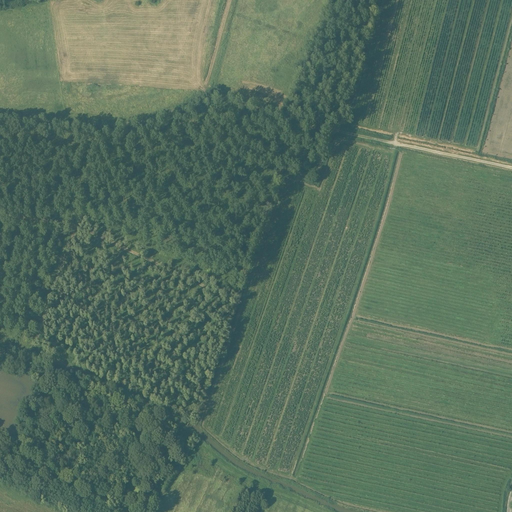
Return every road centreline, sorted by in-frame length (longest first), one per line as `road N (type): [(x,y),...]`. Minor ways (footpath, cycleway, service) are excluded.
road 1 (track): [(394,143),(385,151),(335,139),(318,187),(285,178),(202,426),(252,466),(389,511)]
road 2 (track): [(394,143),(315,129),(213,90)]
road 3 (track): [(511,168),(394,143)]
